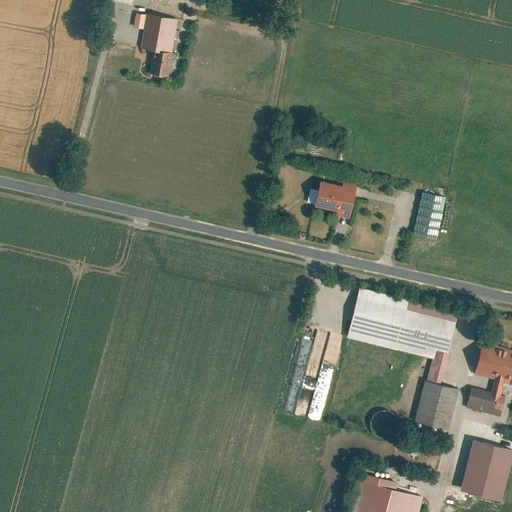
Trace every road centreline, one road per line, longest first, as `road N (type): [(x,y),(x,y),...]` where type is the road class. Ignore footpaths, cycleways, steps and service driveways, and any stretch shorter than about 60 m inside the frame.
road 1 (tertiary): [(0,181),(511,298)]
road 2 (track): [(294,0),(248,238)]
